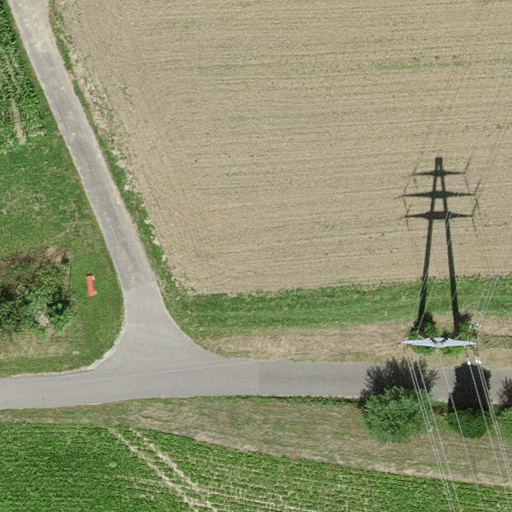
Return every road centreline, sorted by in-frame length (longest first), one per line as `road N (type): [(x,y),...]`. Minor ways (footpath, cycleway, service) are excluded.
road 1 (unclassified): [(511,395),(148,385),(0,405)]
road 2 (track): [(148,385),(0,0)]
